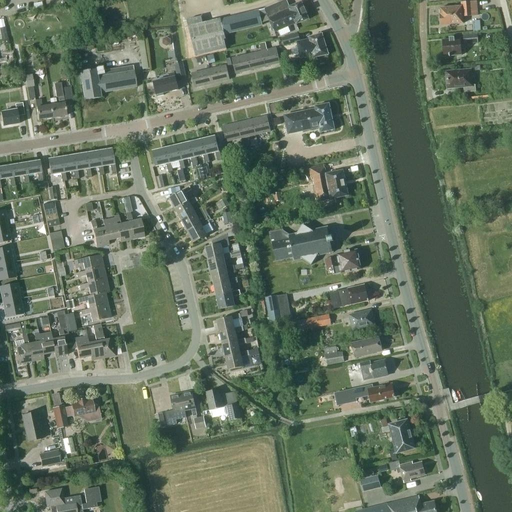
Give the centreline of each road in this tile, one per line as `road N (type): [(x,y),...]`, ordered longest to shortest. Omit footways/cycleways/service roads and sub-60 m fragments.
road 1 (secondary): [(466,511),(355,75)]
road 2 (residential): [(0,394),(139,378),(192,352),(196,329),(184,275),(139,190)]
road 3 (residential): [(355,75),(127,129)]
road 4 (residential): [(127,129),(0,149)]
